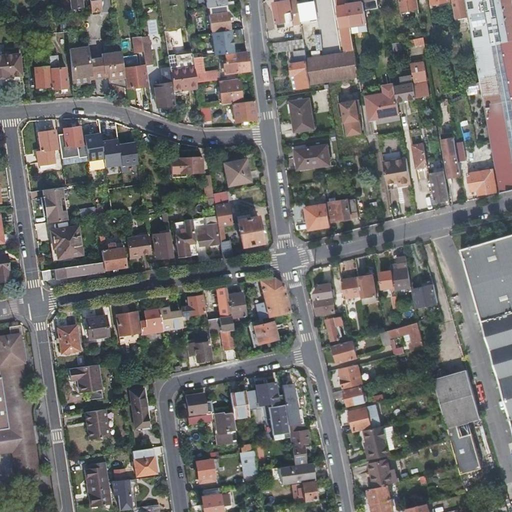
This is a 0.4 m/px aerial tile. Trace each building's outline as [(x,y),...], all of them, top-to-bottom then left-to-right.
[(295,5),(293,0),(282,0),(283,2),(277,3),(277,1),(273,2),(278,27),(298,23),(298,20),(295,5)] [(345,5),(344,0),(334,0),(343,53),(354,51),(349,25),(345,5)] [(361,0),(361,2),(363,11),(377,8),(376,0),(373,1),(373,0),(361,0)] [(398,0),(401,10),(417,7),(415,0),(398,0)] [(451,0),(454,18),(468,15),(464,0),(451,0)] [(511,0),(464,0),(468,15),(479,80),(500,193),(511,189),(511,0)] [(313,2),(295,5),(298,20),(316,16),(313,2)] [(353,4),(345,5),(349,25),(365,22),(363,11),(361,2),(353,4)] [(226,10),(223,11),(223,7),(219,7),(220,11),(207,13),(209,28),(228,26),(226,10)] [(66,15),(67,30),(80,28),(78,14),(74,14),(66,15)] [(66,15),(45,17),(46,32),(67,30),(66,15)] [(420,23),(422,35),(428,34),(426,22),(420,23)] [(299,25),(302,41),(307,40),(304,24),(299,25)] [(143,44),(140,26),(134,27),(136,45),(143,44)] [(401,48),(400,40),(393,42),(394,49),(401,48)] [(287,51),(303,48),(302,41),(286,44),(287,51)] [(126,87),(123,68),(122,60),(121,50),(102,52),(103,56),(89,58),(88,44),(68,47),(72,85),(89,82),(89,80),(108,78),(108,83),(126,87)] [(237,70),(249,69),(246,48),(220,52),(222,71),(237,69),(237,70)] [(309,81),(347,74),(358,72),(354,51),(343,53),(305,59),(305,61),(309,81)] [(0,82),(22,81),(19,53),(0,54),(0,82)] [(51,85),(51,88),(67,87),(65,66),(58,66),(57,53),(48,53),(48,56),(49,65),(51,85)] [(171,72),(174,92),(183,91),(190,90),(191,92),(197,91),(196,82),(195,74),(194,69),(192,55),(175,57),(177,67),(177,71),(171,72)] [(156,105),(175,103),(174,92),(171,72),(170,68),(169,60),(164,61),(165,74),(168,74),(169,77),(153,79),(156,105)] [(295,75),(297,87),(310,84),(309,81),(305,61),(289,64),(291,76),(295,75)] [(422,61),(410,64),(410,65),(413,81),(415,95),(428,93),(422,61)] [(36,87),(51,85),(49,65),(34,67),(36,87)] [(126,87),(148,85),(146,65),(123,68),(126,87)] [(218,78),(219,78),(218,71),(195,74),(196,82),(218,78)] [(350,92),(361,90),(358,72),(347,74),(350,92)] [(231,94),(232,101),(240,100),(237,77),(217,80),(219,90),(228,89),(228,94),(231,94)] [(394,85),(397,100),(415,96),(415,95),(413,81),(394,85)] [(378,95),(382,115),(399,113),(397,100),(394,85),(385,87),(386,94),(378,95)] [(375,117),(382,115),(378,95),(371,96),(375,117)] [(314,128),(310,97),(289,100),(293,131),(314,128)] [(235,120),(255,117),(255,116),(253,98),(240,100),(232,101),(235,120)] [(358,99),(337,102),(340,117),(345,116),(346,122),(344,123),(347,137),(362,134),(360,119),(358,120),(357,113),(361,113),(358,99)] [(201,117),(201,121),(210,121),(208,104),(199,106),(200,113),(202,113),(203,117),(201,117)] [(65,131),(58,132),(61,157),(77,155),(78,156),(87,155),(85,143),(82,143),(79,125),(65,127),(65,131)] [(54,129),(51,130),(50,126),(42,128),(43,131),(38,132),(40,150),(52,149),(57,148),(54,129)] [(100,131),(84,134),(85,143),(87,155),(88,161),(104,159),(101,140),(100,131)] [(440,135),(441,143),(455,141),(454,133),(440,135)] [(159,135),(156,134),(157,145),(173,143),(169,137),(159,135)] [(117,138),(101,140),(104,159),(105,165),(121,163),(118,142),(117,138)] [(135,140),(118,142),(121,163),(121,164),(138,162),(135,140)] [(441,143),(447,176),(451,175),(461,173),(458,161),(456,146),(455,141),(441,143)] [(416,167),(428,165),(424,142),(412,144),(416,167)] [(297,167),(329,163),(326,143),(294,147),(297,167)] [(456,146),(458,161),(467,159),(464,145),(456,146)] [(52,149),(40,150),(36,151),(38,165),(39,165),(39,170),(53,168),(52,163),(54,163),(52,149)] [(402,184),(411,183),(406,156),(399,157),(398,151),(388,153),(392,172),(393,183),(396,182),(401,181),(402,184)] [(201,168),(200,152),(172,156),(175,175),(186,174),(186,170),(201,168)] [(383,153),(388,183),(393,183),(392,172),(388,153),(383,153)] [(245,158),(224,161),(228,183),(249,179),(245,158)] [(469,190),(477,188),(478,194),(496,190),(493,167),(467,172),(469,190)] [(434,201),(449,198),(444,171),(429,174),(434,201)] [(210,173),(200,175),(203,192),(213,190),(211,178),(210,173)] [(62,187),(44,189),(42,190),(42,198),(41,198),(43,216),(46,216),(46,222),(48,222),(67,219),(66,212),(61,213),(58,195),(63,194),(62,187)] [(213,191),(213,195),(216,213),(217,219),(217,222),(223,222),(230,221),(226,189),(213,191)] [(335,191),(328,192),(332,221),(359,217),(356,198),(337,201),(335,191)] [(309,228),(330,225),(327,204),(306,207),(309,228)] [(96,215),(95,207),(81,209),(82,217),(96,215)] [(257,215),(249,217),(237,219),(242,245),(262,241),(257,215)] [(178,256),(188,255),(187,242),(195,241),(192,217),(183,218),(185,232),(178,233),(175,233),(178,256)] [(58,257),(60,256),(81,254),(78,227),(51,231),(54,247),(57,247),(58,257)] [(60,260),(60,256),(58,257),(57,247),(54,247),(51,231),(47,231),(50,261),(60,260)] [(208,232),(202,233),(198,234),(199,244),(209,243),(209,244),(219,242),(217,231),(208,232)] [(511,511),(511,231),(457,248),(511,437),(511,511)] [(148,235),(126,237),(129,256),(151,253),(148,235)] [(163,256),(172,255),(169,237),(154,239),(156,256),(163,255),(163,256)] [(223,257),(232,256),(229,238),(225,239),(220,239),(223,257)] [(188,255),(197,253),(195,241),(187,242),(188,255)] [(101,250),(103,261),(104,269),(126,266),(123,247),(117,247),(116,242),(107,243),(109,249),(105,250),(101,250)] [(0,280),(11,279),(6,254),(0,254),(0,280)] [(399,268),(393,270),(394,279),(410,276),(407,256),(397,258),(399,268)] [(103,261),(50,269),(52,279),(80,275),(80,277),(85,277),(85,274),(104,271),(104,269),(103,261)] [(50,269),(41,271),(42,280),(52,279),(50,269)] [(394,279),(393,270),(381,272),(385,287),(390,286),(391,288),(396,288),(394,279)] [(373,275),(360,277),(363,295),(363,297),(377,294),(373,275)] [(345,297),(347,313),(352,312),(350,297),(363,295),(360,277),(342,280),(344,292),(345,297)] [(274,278),(260,280),(264,299),(255,301),(258,319),(268,317),(290,312),(283,284),(274,278)] [(439,302),(433,283),(414,288),(419,307),(439,302)] [(225,286),(215,288),(216,294),(218,303),(219,314),(220,318),(231,316),(226,293),(225,286)] [(235,292),(226,293),(231,316),(231,318),(246,316),(242,293),(236,294),(235,292)] [(345,297),(344,292),(331,295),(331,296),(316,299),(318,314),(335,311),(333,299),(345,297)] [(188,306),(180,307),(182,322),(191,320),(190,314),(204,313),(202,295),(187,298),(188,306)] [(212,305),(205,306),(207,319),(219,318),(220,318),(219,314),(213,315),(212,305)] [(167,307),(159,309),(162,333),(170,331),(171,335),(182,333),(180,311),(168,312),(167,307)] [(144,320),(138,321),(141,340),(142,342),(153,340),(163,339),(162,333),(159,309),(143,311),(144,320)] [(140,341),(135,311),(115,315),(119,344),(140,341)] [(231,318),(231,316),(220,318),(219,318),(223,348),(236,346),(233,330),(232,325),(231,318)] [(344,323),(342,316),(326,320),(331,340),(340,338),(339,336),(342,335),(339,324),(344,323)] [(85,320),(87,330),(88,335),(89,340),(109,337),(106,317),(85,320)] [(268,317),(258,319),(249,321),(251,328),(255,328),(258,342),(277,338),(274,321),(269,322),(268,317)] [(243,322),(232,325),(233,330),(245,328),(243,322)] [(420,328),(418,322),(408,325),(413,343),(410,344),(412,351),(425,348),(420,328)] [(0,456),(14,454),(18,482),(41,478),(36,445),(34,445),(31,429),(33,428),(23,365),(25,365),(20,336),(22,335),(20,326),(9,328),(10,337),(1,338),(0,338),(0,368),(0,369),(10,431),(0,432),(0,456)] [(57,329),(58,339),(59,343),(61,354),(79,351),(75,326),(57,329)] [(401,327),(388,330),(390,338),(401,335),(403,334),(401,327)] [(388,330),(386,331),(379,333),(383,345),(391,343),(390,338),(388,330)] [(394,356),(405,353),(401,335),(390,338),(391,343),(392,348),(394,356)] [(352,340),(333,345),(338,363),(358,357),(353,340),(352,340)] [(193,341),(185,342),(186,348),(188,355),(196,354),(196,360),(211,358),(209,341),(194,343),(193,341)] [(180,361),(189,360),(188,355),(186,348),(178,349),(180,361)] [(96,363),(86,365),(68,368),(70,380),(75,379),(77,392),(83,392),(84,399),(101,397),(96,363)] [(358,365),(339,369),(342,379),(341,380),(343,387),(362,382),(358,365)] [(481,418),(467,370),(434,378),(437,387),(443,410),(448,427),(481,418)] [(286,375),(288,388),(293,387),(294,387),(292,374),(286,375)] [(278,403),(274,381),(255,384),(258,404),(269,402),(270,404),(278,403)] [(362,385),(333,392),(334,399),(346,396),(348,405),(368,400),(367,395),(364,396),(362,385)] [(135,427),(149,425),(143,387),(129,389),(135,427)] [(288,388),(282,389),(284,402),(287,424),(298,423),(293,387),(288,388)] [(249,415),(245,390),(230,392),(232,410),(232,412),(233,416),(237,416),(249,415)] [(206,410),(207,414),(210,413),(210,412),(216,411),(216,412),(220,411),(218,398),(205,400),(204,392),(186,394),(189,413),(206,410)] [(270,404),(268,405),(273,434),(288,432),(287,424),(284,402),(278,403),(270,404)] [(349,411),(354,432),(363,430),(379,426),(375,405),(349,411)] [(103,409),(83,413),(88,440),(107,437),(103,409)] [(214,423),(217,444),(237,441),(235,431),(235,429),(233,416),(232,412),(223,413),(222,411),(220,411),(216,412),(216,419),(216,421),(215,421),(215,423),(214,423)] [(207,414),(188,416),(189,423),(211,420),(210,413),(207,414)] [(288,432),(289,435),(293,464),(305,462),(302,443),(307,442),(306,430),(303,431),(302,422),(298,423),(287,424),(288,432)] [(364,447),(367,459),(386,454),(379,426),(363,430),(365,439),(367,447),(364,447)] [(424,449),(423,445),(406,450),(407,453),(413,452),(415,459),(422,457),(420,450),(424,449)] [(136,449),(139,474),(155,471),(151,447),(136,449)] [(257,470),(254,449),(240,452),(244,474),(258,472),(257,470)] [(393,477),(387,458),(368,462),(373,482),(377,481),(378,483),(389,481),(389,478),(393,477)] [(210,459),(194,461),(196,479),(200,478),(201,482),(213,480),(210,459)] [(311,461),(305,462),(293,464),(277,466),(279,484),(299,481),(314,479),(311,461)] [(90,505),(111,502),(108,481),(106,465),(90,467),(85,468),(90,505)] [(115,481),(126,480),(125,469),(113,470),(115,481)] [(135,507),(131,479),(126,480),(115,481),(112,481),(114,495),(117,495),(119,509),(133,507),(135,507)] [(316,500),(314,479),(299,481),(302,502),(316,500)] [(387,483),(367,488),(372,511),(384,511),(393,510),(397,508),(394,498),(391,499),(387,483)] [(213,487),(198,489),(201,511),(219,511),(217,493),(214,494),(213,487)] [(431,511),(428,500),(407,506),(409,511),(431,511)]
